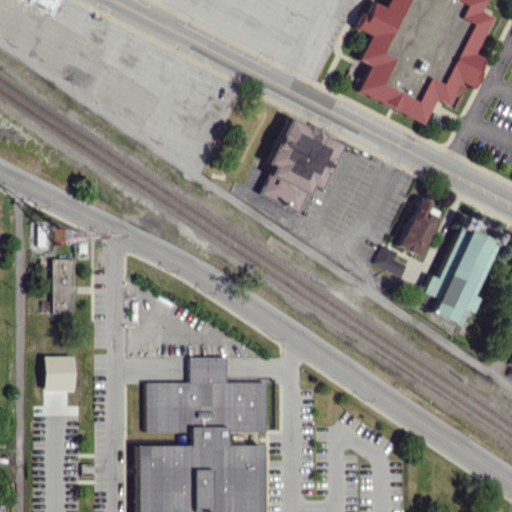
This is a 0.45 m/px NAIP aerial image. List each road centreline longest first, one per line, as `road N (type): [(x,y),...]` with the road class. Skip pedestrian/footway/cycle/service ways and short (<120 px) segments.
road 1 (tertiary): [(0,171),(213,282),(511,483)]
road 2 (secondary): [(115,0),(511,204)]
